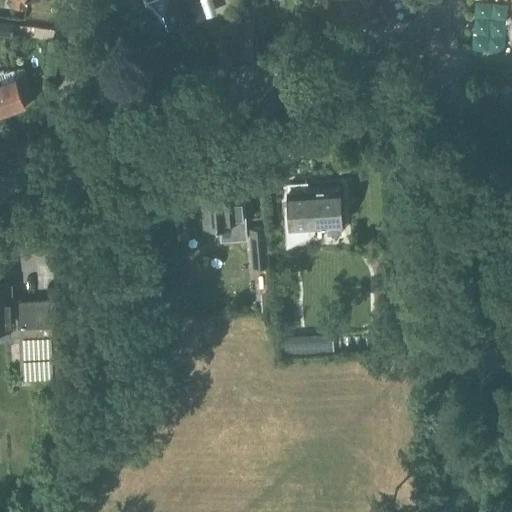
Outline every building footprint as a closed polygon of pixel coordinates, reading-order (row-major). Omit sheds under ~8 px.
[(149,0),(155,16),(146,19),(152,34),(161,31),(161,33),(165,31),(168,33),(173,31),(177,27),(189,22),(180,0),(149,0)] [(0,33),(13,35),(14,22),(0,20),(0,33)] [(0,103),(3,110),(35,99),(31,87),(22,90),(17,75),(16,67),(6,71),(5,69),(0,70),(0,103)] [(342,233),(342,225),(341,187),(307,188),(307,183),(289,183),(290,213),(286,213),(287,244),(308,235),(308,226),(328,225),(328,234),(342,233)] [(244,217),(248,216),(245,192),(231,193),(231,189),(204,191),(207,225),(232,223),(233,228),(245,227),(244,217)] [(267,226),(250,227),(253,265),(270,264),(267,226)] [(124,294),(143,287),(130,252),(110,259),(124,294)] [(0,333),(20,333),(22,377),(55,376),(52,298),(11,300),(10,284),(0,284),(0,333)]
